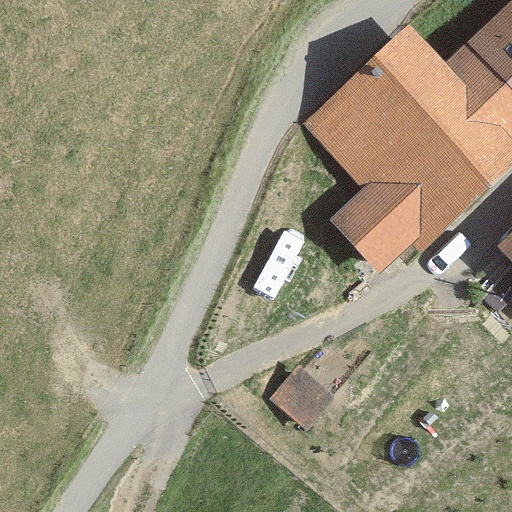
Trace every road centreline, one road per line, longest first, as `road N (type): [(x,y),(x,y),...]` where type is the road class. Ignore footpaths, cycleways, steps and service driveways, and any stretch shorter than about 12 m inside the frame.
road 1 (unclassified): [(66,511),(183,321),(285,97),(328,42),(382,0)]
road 2 (track): [(172,397),(135,511)]
